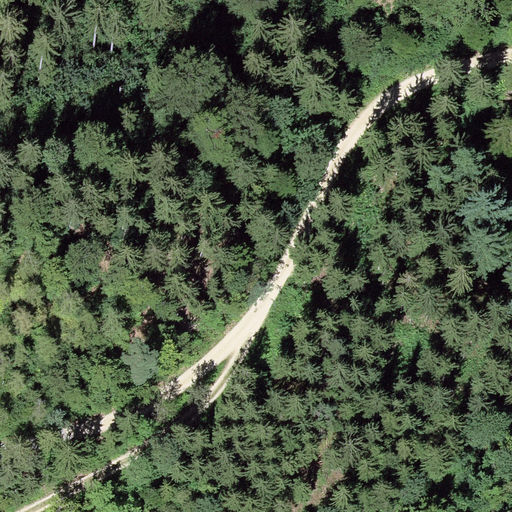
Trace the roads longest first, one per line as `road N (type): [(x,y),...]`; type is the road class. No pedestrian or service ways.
road 1 (track): [(249,331),(358,122),(417,76),(511,57)]
road 2 (track): [(31,511),(125,464),(223,389),(249,331)]
road 3 (track): [(249,331),(149,402),(0,449)]
road 4 (track): [(402,511),(511,452)]
